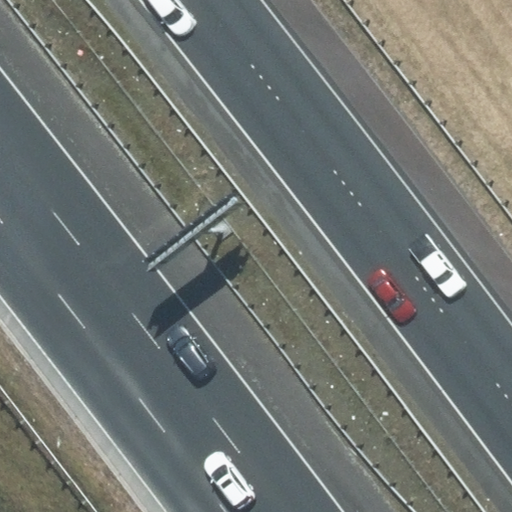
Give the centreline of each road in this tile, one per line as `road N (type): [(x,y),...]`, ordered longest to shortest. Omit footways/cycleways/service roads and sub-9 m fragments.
road 1 (motorway): [(190,0),(511,397)]
road 2 (motorway): [(282,511),(0,146)]
